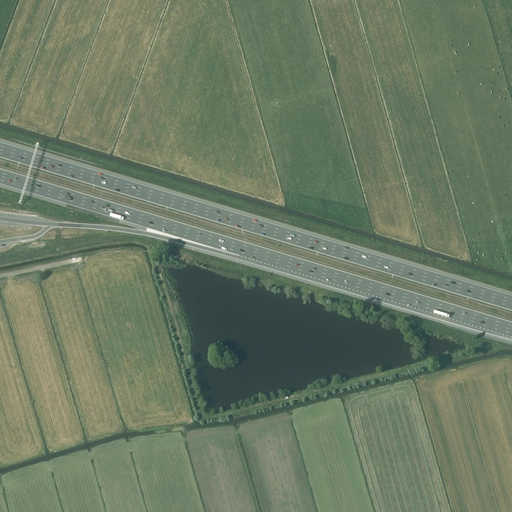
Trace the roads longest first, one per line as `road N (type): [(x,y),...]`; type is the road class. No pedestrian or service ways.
road 1 (motorway): [(511,303),(0,150)]
road 2 (track): [(416,365),(239,411),(200,413),(141,232)]
road 3 (motorway): [(242,249),(511,329)]
road 4 (motorway): [(0,176),(242,249)]
road 5 (motorway): [(49,224),(242,249)]
